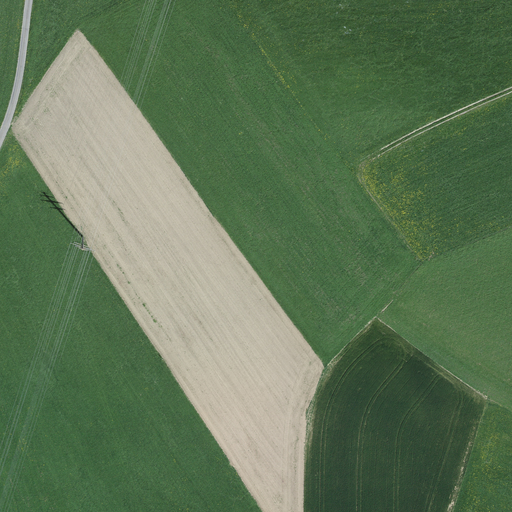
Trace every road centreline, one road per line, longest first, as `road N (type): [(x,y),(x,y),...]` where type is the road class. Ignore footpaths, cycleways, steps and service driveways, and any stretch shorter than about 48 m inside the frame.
road 1 (track): [(511,88),(350,169)]
road 2 (unclassified): [(27,0),(0,141)]
